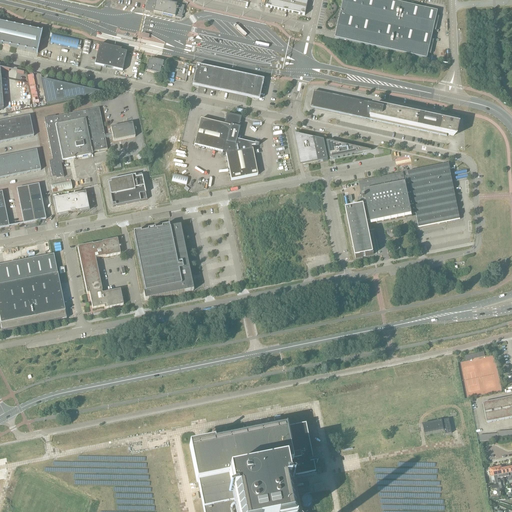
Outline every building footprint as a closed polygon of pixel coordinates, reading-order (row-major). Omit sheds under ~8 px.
[(176,5),(169,3),(155,0),(147,0),(145,11),(175,17),(181,19),(182,14),(183,14),(184,11),(183,11),(184,6),(176,4),(176,5)] [(266,0),(265,7),(304,15),(307,1),(302,0),(266,0)] [(385,0),(343,0),(335,38),(427,58),(437,11),(385,0)] [(41,32),(0,22),(0,44),(37,53),(36,53),(37,53),(42,32),(41,32)] [(52,34),(50,43),(77,49),(79,40),(52,34)] [(95,65),(106,68),(109,68),(109,67),(113,48),(99,45),(95,65)] [(113,48),(109,67),(109,68),(122,71),(126,53),(120,51),(121,50),(113,48)] [(161,68),(163,68),(164,64),(163,64),(163,62),(151,59),(151,61),(148,60),(147,65),(148,65),(146,72),(160,74),(161,68)] [(259,100),(263,80),(196,65),(192,86),(259,100)] [(33,74),(27,75),(32,99),(38,98),(33,74)] [(75,88),(41,81),(46,104),(88,95),(87,91),(75,88)] [(450,122),(450,120),(314,91),(311,107),(447,136),(447,135),(453,136),(456,123),(450,122)] [(55,116),(44,118),(53,160),(49,161),(50,168),(52,177),(56,177),(56,178),(64,177),(62,170),(62,168),(61,163),(63,163),(62,161),(64,160),(66,160),(73,158),(75,158),(79,157),(81,157),(87,156),(92,155),(92,152),(105,150),(107,149),(105,138),(104,135),(99,110),(99,108),(98,108),(93,109),(56,116),(55,117),(55,116)] [(238,128),(241,117),(226,114),(224,125),(200,119),(194,146),(222,152),(221,156),(226,155),(231,180),(257,175),(253,152),(252,152),(252,149),(258,145),(236,140),(239,128),(238,128)] [(23,117),(25,127),(31,126),(29,116),(23,117)] [(23,117),(16,119),(18,129),(25,127),(23,117)] [(9,120),(11,130),(18,129),(16,119),(9,120)] [(9,120),(2,122),(4,132),(11,130),(9,120)] [(129,124),(110,128),(112,134),(112,137),(113,139),(113,141),(135,137),(134,133),(134,131),(136,131),(135,128),(134,129),(134,128),(134,129),(133,127),(132,123),(131,124),(131,123),(129,124)] [(31,126),(25,127),(27,137),(34,136),(31,126)] [(20,139),(27,137),(25,127),(18,129),(20,139)] [(18,129),(11,130),(13,140),(20,139),(18,129)] [(6,142),(13,140),(11,130),(4,132),(6,142)] [(297,135),(300,149),(310,147),(311,152),(316,151),(313,138),(297,135)] [(314,138),(313,138),(316,151),(325,149),(324,141),(314,138)] [(327,141),(326,142),(330,159),(331,159),(332,159),(332,160),(338,159),(338,158),(352,155),(371,151),(350,146),(334,143),(334,142),(328,141),(328,142),(327,141)] [(310,147),(300,149),(303,165),(318,162),(316,151),(311,152),(310,147)] [(325,149),(316,151),(318,162),(323,161),(328,160),(325,149)] [(30,152),(32,162),(38,160),(36,150),(30,152)] [(23,153),(25,163),(32,162),(30,152),(23,153)] [(16,154),(18,164),(25,163),(23,153),(16,154)] [(9,156),(11,166),(18,164),(16,154),(9,156)] [(2,157),(4,167),(11,166),(9,156),(2,157)] [(38,160),(32,162),(34,172),(40,170),(38,160)] [(27,173),(34,172),(32,162),(25,163),(27,173)] [(20,174),(27,173),(25,163),(18,164),(20,174)] [(13,176),(20,174),(18,164),(11,166),(13,176)] [(370,225),(400,218),(413,216),(412,214),(415,213),(418,227),(459,219),(449,168),(448,164),(429,168),(407,173),(406,168),(402,169),(403,173),(358,182),(362,198),(358,199),(359,207),(345,210),(355,258),(373,255),(367,223),(370,223),(370,225)] [(6,177),(13,176),(11,166),(4,167),(6,177)] [(141,175),(108,182),(113,207),(146,200),(141,175)] [(71,181),(51,185),(52,193),(72,189),(71,181)] [(56,196),(53,197),(56,216),(89,210),(85,192),(57,198),(56,196)] [(33,214),(35,222),(46,219),(44,212),(33,214)] [(168,212),(150,216),(152,221),(169,217),(168,212)] [(22,217),(24,224),(35,222),(33,214),(22,217)] [(7,220),(0,221),(0,228),(9,227),(7,220)] [(140,232),(133,234),(145,293),(143,293),(145,301),(192,291),(179,227),(169,229),(168,226),(161,228),(162,230),(155,231),(154,229),(147,231),(147,233),(140,234),(140,232)] [(117,239),(77,247),(87,294),(89,293),(92,309),(104,306),(105,309),(123,305),(120,290),(102,293),(96,259),(120,254),(117,239)] [(51,255),(0,265),(0,320),(2,332),(66,319),(54,255),(51,255)] [(500,400),(502,410),(510,408),(508,398),(500,400)] [(491,402),(493,412),(502,410),(500,400),(491,402)] [(482,403),(484,413),(493,412),(491,402),(482,403)] [(511,416),(510,408),(502,410),(504,420),(511,418),(511,416)] [(502,410),(493,412),(495,421),(504,420),(502,410)] [(495,421),(493,412),(484,413),(486,423),(495,421)] [(449,419),(422,425),(424,435),(444,431),(445,435),(451,433),(449,419)] [(197,444),(188,446),(195,481),(196,483),(197,482),(200,499),(203,511),(293,511),(289,490),(287,480),(313,474),(312,468),(311,461),(312,461),(312,460),(311,453),(310,453),(309,453),(308,447),(304,426),(284,430),(283,426),(276,428),(246,434),(207,442),(197,444)] [(503,477),(506,476),(509,476),(508,474),(510,473),(509,468),(506,468),(505,468),(505,469),(501,469),(503,477)] [(492,490),(499,488),(498,482),(497,478),(496,476),(495,469),(490,470),(489,469),(489,470),(491,477),(494,476),(496,485),(491,486),(492,490)] [(314,492),(324,491),(323,483),(314,484),(314,492)] [(311,504),(310,502),(310,501),(309,500),(308,499),(307,499),(306,498),(305,498),(304,498),(303,499),(302,499),(301,500),(301,501),(300,502),(300,504),(300,506),(301,507),(301,508),(302,508),(303,509),(305,509),(306,509),(307,509),(308,508),(309,508),(309,507),(310,506),(310,505),(311,504)]
